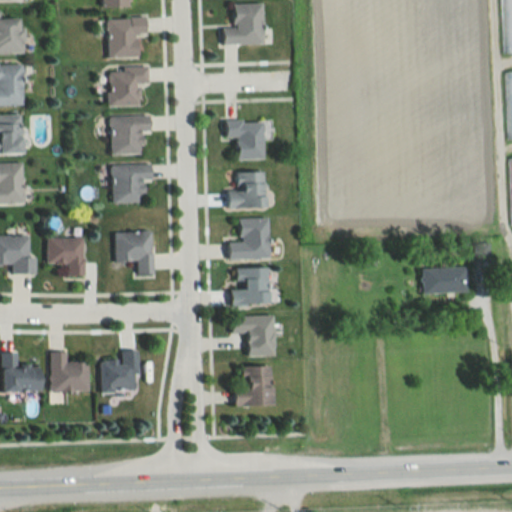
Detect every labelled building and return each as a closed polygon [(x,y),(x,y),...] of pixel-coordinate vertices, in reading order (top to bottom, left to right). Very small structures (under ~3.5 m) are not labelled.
[(511,0),(499,0),(500,52),(511,52),(511,0)] [(219,44),(260,43),(259,2),(230,3),(231,27),(218,27),(219,44)] [(0,53),(20,53),(20,17),(0,17),(0,53)] [(104,58),(134,57),(133,34),(143,34),(142,17),(103,18),(104,58)] [(20,64),(0,63),(0,104),(20,105),(20,64)] [(104,106),(141,106),(141,66),(117,66),(117,69),(104,69),(104,106)] [(511,72),(503,72),(504,140),(511,139),(511,72)] [(0,154),(18,154),(18,114),(0,114),(0,154)] [(106,116),(107,154),(139,154),(139,132),(146,132),(146,115),(106,116)] [(260,159),(260,121),(221,121),(221,138),(233,138),(233,159),(260,159)] [(19,163),(0,162),(0,202),(20,203),(19,163)] [(141,181),(147,181),(147,164),(108,164),(108,203),(141,202),(141,181)] [(262,172),(232,172),(232,190),(224,190),(224,207),(262,207),(262,172)] [(265,258),(265,218),(235,218),(236,241),(225,242),(225,259),(265,258)] [(111,232),(111,262),(132,262),(133,276),(150,275),(149,231),(111,232)] [(0,234),(0,266),(7,266),(7,273),(29,273),(29,234),(0,234)] [(64,263),(64,276),(80,276),(80,237),(44,237),(44,263),(64,263)] [(419,267),(419,293),(463,292),(463,266),(419,267)] [(265,304),(264,267),(230,268),(231,289),(227,289),(228,305),(265,304)] [(271,356),(271,315),(229,315),(229,333),(243,333),(243,356),(271,356)] [(15,352),(0,351),(0,390),(37,390),(37,363),(15,363),(15,352)] [(84,361),(63,361),(63,351),(46,351),(46,391),(84,391),(84,361)] [(97,360),(98,392),(134,391),(133,351),(117,351),(117,360),(97,360)] [(230,387),(230,406),(268,406),(268,366),(237,366),(237,387),(230,387)]
